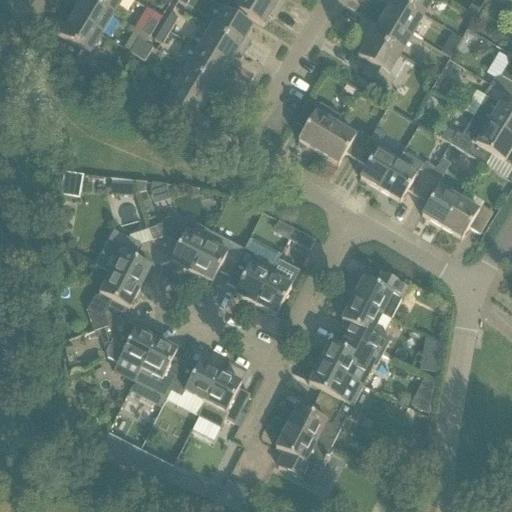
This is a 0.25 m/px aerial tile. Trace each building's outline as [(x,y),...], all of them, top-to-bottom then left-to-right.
[(101,37),(113,18),(83,0),(76,0),(73,6),(78,9),(72,19),(101,37)] [(123,0),(83,0),(113,18),(123,0)] [(185,8),(189,0),(179,0),(177,4),(185,8)] [(273,21),(279,12),(259,0),(239,0),(233,11),(244,18),(262,29),(269,18),(273,21)] [(259,0),(279,12),(284,2),(280,0),(259,0)] [(411,38),(423,19),(391,0),(377,0),(375,3),(388,10),(382,21),(411,38)] [(433,0),(391,0),(423,19),(433,0)] [(244,52),(249,43),(244,40),(251,29),(234,19),(222,12),(210,32),(244,52)] [(169,34),(177,21),(170,16),(162,29),(169,34)] [(101,37),(72,19),(66,30),(53,22),(47,32),(89,57),(101,37)] [(148,40),(157,26),(149,21),(141,35),(148,40)] [(411,38),(382,21),(376,31),(363,23),(357,32),(399,58),(411,38)] [(161,48),(169,34),(162,29),(153,43),(161,48)] [(238,62),(244,52),(210,32),(198,51),(227,69),(233,59),(238,62)] [(386,91),(393,80),(387,77),(399,58),(357,32),(352,42),(365,49),(358,60),(367,66),(362,75),(386,91)] [(455,51),(460,42),(451,36),(446,45),(455,51)] [(136,60),(145,46),(137,41),(129,55),(136,60)] [(144,64),(152,50),(145,46),(136,60),(144,64)] [(220,91),(226,82),(221,79),(227,69),(198,51),(186,71),(220,91)] [(511,59),(508,57),(505,61),(507,67),(500,79),(493,80),(489,87),(511,101),(511,59)] [(214,101),(220,91),(186,71),(175,90),(204,108),(210,98),(214,101)] [(477,122),(511,143),(511,101),(500,94),(489,87),(482,98),(489,102),(477,122)] [(198,145),(210,126),(197,118),(204,108),(175,90),(163,110),(179,121),(173,130),(198,145)] [(306,105),(294,125),(304,132),(297,144),(317,156),(335,128),(340,119),(320,107),(318,111),(307,104),(306,105)] [(491,158),(503,165),(511,150),(511,143),(477,122),(473,120),(461,139),(456,136),(449,148),(484,169),(491,158)] [(354,140),(335,128),(317,156),(337,169),(345,156),(355,163),(369,141),(357,134),(354,140)] [(379,193),(396,165),(376,153),(379,148),(369,141),(355,163),(366,169),(359,181),(379,193)] [(396,165),(379,193),(399,206),(406,193),(417,200),(430,178),(421,172),(419,172),(422,167),(402,155),(396,165)] [(65,174),(61,197),(76,199),(80,177),(65,174)] [(441,231),(458,202),(438,190),(441,185),(430,178),(417,200),(428,206),(420,219),(441,231)] [(146,185),(134,184),(137,195),(145,193),(146,185)] [(458,202),(441,231),(461,243),(468,231),(479,237),(492,215),(481,209),(478,214),(458,202)] [(187,235),(181,232),(180,227),(168,221),(163,223),(160,227),(156,229),(148,232),(152,243),(159,268),(169,264),(190,275),(210,236),(197,229),(194,233),(187,235)] [(309,254),(314,243),(293,232),(287,243),(309,254)] [(113,234),(95,269),(109,276),(139,292),(150,271),(159,268),(152,243),(139,247),(127,241),(113,234)] [(243,252),(210,236),(190,275),(211,286),(218,273),(229,279),(240,257),(243,252)] [(275,267),(243,251),(243,252),(240,257),(229,279),(225,286),(236,292),(233,297),(254,308),(270,278),(275,267)] [(93,334),(98,333),(131,322),(128,313),(139,292),(109,276),(98,297),(94,300),(87,314),(93,334)] [(362,282),(351,302),(381,318),(390,322),(400,301),(406,290),(380,277),(375,288),(362,282)] [(275,319),(290,289),(270,278),(254,308),(275,319)] [(351,302),(340,323),(350,328),(344,339),(381,358),(388,346),(383,335),(382,331),(376,328),(381,318),(351,302)] [(133,386),(155,343),(135,332),(131,322),(98,333),(107,361),(117,366),(112,375),(133,386)] [(375,371),(381,358),(344,339),(338,350),(329,346),(318,366),(362,389),(373,369),(375,371)] [(160,412),(170,394),(184,366),(173,360),(176,354),(155,343),(133,386),(128,395),(160,412)] [(219,376),(198,365),(195,372),(184,366),(170,394),(181,400),(184,395),(204,405),(219,376)] [(355,425),(357,421),(353,409),(352,409),(362,389),(318,366),(308,387),(320,394),(315,405),(346,421),(355,425)] [(198,420),(191,433),(213,444),(219,431),(224,422),(234,427),(245,405),(249,397),(237,392),(240,386),(219,376),(204,405),(197,420),(198,420)] [(432,387),(424,383),(418,395),(430,401),(432,387)] [(346,421),(315,405),(309,416),(296,410),(285,430),(329,453),(346,421)] [(327,465),(329,461),(328,461),(331,454),(329,453),(285,430),(275,451),(285,456),(277,471),(303,484),(302,485),(312,491),(326,464),(327,465)] [(105,460),(124,460),(124,439),(105,439),(105,460)] [(416,456),(422,445),(411,439),(405,450),(416,456)] [(222,501),(243,509),(250,491),(229,483),(222,501)]
